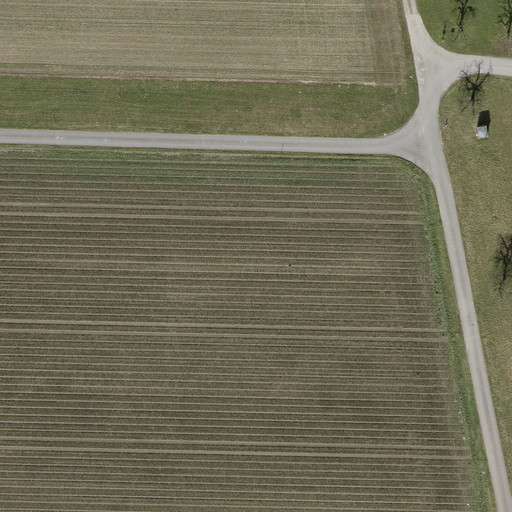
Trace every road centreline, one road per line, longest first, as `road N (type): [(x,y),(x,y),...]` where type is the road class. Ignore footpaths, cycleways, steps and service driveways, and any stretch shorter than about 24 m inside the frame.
road 1 (track): [(509,511),(433,149),(414,0)]
road 2 (track): [(433,149),(0,136)]
